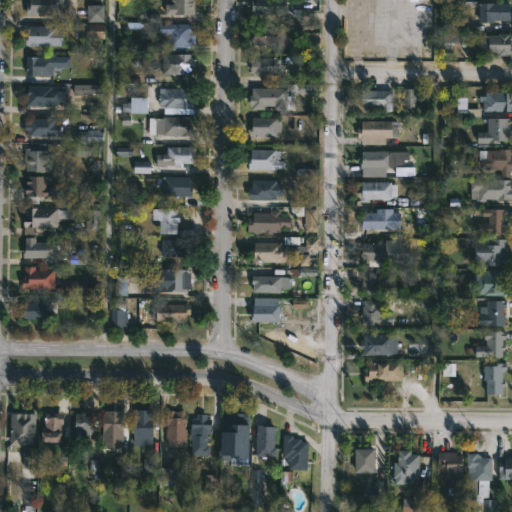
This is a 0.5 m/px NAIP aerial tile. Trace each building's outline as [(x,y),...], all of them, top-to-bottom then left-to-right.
[(68,0),(68,14),(35,13),(35,16),(26,15),(26,2),(31,2),(31,0),(68,0)] [(195,0),(195,22),(166,21),(166,4),(171,4),(171,0),(195,0)] [(287,0),(287,13),(256,14),(256,12),(253,12),(253,0),(287,0)] [(490,0),(490,2),(511,2),(511,20),(495,20),(495,22),(480,22),(480,3),(474,3),(474,0),(490,0)] [(87,22),(103,22),(103,5),(86,5),(87,22)] [(191,36),(191,47),(168,47),(167,31),(169,31),(170,23),(191,23),(191,36)] [(86,24),(86,39),(104,39),(103,24),(86,24)] [(57,26),(57,28),(64,28),(64,46),(27,45),(27,33),(29,33),(29,25),(57,26)] [(285,45),(251,45),(251,34),(254,34),(254,27),(285,28),(285,45)] [(511,32),(511,35),(511,53),(511,55),(481,53),(481,34),(500,34),(500,32),(511,32)] [(444,44),(459,41),(458,33),(442,36),(444,44)] [(53,67),(53,75),(40,75),(40,81),(27,81),(27,56),(47,56),(47,53),(56,53),(56,67),(53,67)] [(191,53),(191,56),(196,56),(196,71),(191,71),(191,74),(163,73),(163,53),(191,53)] [(281,57),(281,75),(256,74),(256,70),(252,69),(252,59),(256,59),(256,57),(281,57)] [(72,95),(100,94),(99,84),(72,85),(72,95)] [(299,84),(299,91),(287,91),(287,95),(295,95),(295,108),(275,109),(275,105),(265,105),(265,109),(253,109),(253,105),(250,105),(251,95),(253,95),(253,87),(287,88),(287,84),(299,84)] [(36,105),(27,105),(27,93),(29,93),(29,85),(67,86),(66,99),(59,99),(59,102),(52,102),(52,105),(36,105)] [(313,85),(298,85),(298,94),(313,94),(313,85)] [(191,87),(190,96),(194,96),(193,114),(165,113),(165,104),(160,104),(160,87),(191,87)] [(402,108),(415,108),(416,89),(402,88),(402,108)] [(393,90),(393,111),(383,111),(383,107),(362,106),(363,90),(393,90)] [(511,91),(511,110),(484,110),(484,101),(480,101),(480,95),(486,95),(487,91),(511,91)] [(149,97),(148,113),(122,111),(122,102),(131,101),(131,97),(149,97)] [(191,117),(191,124),(194,124),(193,136),(162,135),(162,134),(156,134),(157,118),(163,118),(163,116),(191,117)] [(281,116),(281,131),(278,131),(278,136),(250,135),(250,126),(253,126),(253,117),(281,116)] [(55,118),(55,123),(61,123),(61,136),(51,135),(51,141),(44,141),(44,139),(31,138),(31,135),(29,135),(29,133),(25,133),(25,120),(30,120),(30,117),(55,118)] [(499,143),(479,142),(479,131),(489,131),(489,117),(511,118),(511,140),(499,140),(499,143)] [(393,121),(397,122),(397,133),(393,132),(393,137),(390,137),(390,144),(377,144),(377,138),(361,138),(362,120),(393,121)] [(100,129),(100,131),(104,131),(103,142),(74,142),(75,131),(87,131),(87,129),(100,129)] [(192,157),(194,157),(194,170),(173,170),(173,165),(157,165),(157,153),(168,153),(168,146),(192,146),(192,157)] [(31,147),(31,150),(54,150),(54,158),(48,158),(48,161),(50,161),(50,172),(25,172),(25,147),(31,147)] [(511,148),(511,159),(511,169),(511,171),(511,174),(511,177),(502,176),(502,171),(499,171),(499,169),(482,169),(482,159),(479,159),(479,150),(511,148)] [(276,149),(276,150),(280,150),(280,160),(285,160),(285,169),(249,169),(249,157),(252,157),(252,149),(276,149)] [(403,151),(403,167),(422,165),(422,175),(395,175),(395,167),(377,167),(377,177),(362,177),(361,154),(363,154),(363,150),(403,151)] [(150,173),(150,161),(133,161),(133,173),(150,173)] [(47,176),(46,187),(57,187),(57,199),(43,198),(43,196),(39,196),(39,203),(27,203),(26,184),(27,184),(28,176),(47,176)] [(190,176),(190,185),(193,185),(192,196),(164,195),(165,176),(190,176)] [(511,179),(511,188),(511,199),(475,199),(475,191),(473,191),(473,179),(511,179)] [(277,180),(277,184),(283,184),(282,194),(276,194),(276,199),(251,199),(252,180),(277,180)] [(392,181),(392,184),(397,184),(397,196),(391,196),(391,199),(368,198),(368,200),(361,200),(362,181),(392,181)] [(57,208),(57,210),(72,210),(72,218),(57,218),(57,227),(33,226),(33,234),(24,234),(24,216),(27,216),(27,207),(57,208)] [(180,213),(180,221),(177,221),(177,228),(179,228),(179,233),(160,233),(161,216),(152,216),(153,208),(177,209),(177,213),(180,213)] [(393,208),(393,212),(401,212),(401,209),(410,209),(410,216),(402,216),(402,224),(419,225),(419,235),(401,236),(401,229),(366,229),(366,225),(363,225),(363,211),(377,211),(377,208),(393,208)] [(504,216),(504,221),(508,221),(508,227),(505,227),(504,233),(476,233),(476,222),(488,223),(489,220),(489,216),(478,216),(478,208),(506,209),(506,216),(504,216)] [(100,210),(99,235),(88,235),(88,227),(86,227),(86,219),(88,219),(88,209),(100,210)] [(316,209),(303,209),(304,232),(317,232),(316,209)] [(280,213),(280,217),(291,217),(290,227),(281,226),(281,232),(273,232),(273,234),(265,234),(265,232),(248,231),(249,222),(247,222),(247,216),(253,217),(253,212),(270,212),(270,210),(280,210),(280,213)] [(35,237),(35,242),(47,242),(47,239),(57,240),(57,244),(59,244),(59,249),(57,249),(57,258),(24,257),(25,237),(35,237)] [(506,253),(508,253),(508,264),(477,263),(477,239),(506,238),(506,253)] [(191,239),(191,257),(157,256),(158,240),(161,240),(162,239),(191,239)] [(318,239),(319,260),(312,260),(312,264),(310,264),(310,265),(300,265),(301,261),(298,261),(298,258),(301,258),(301,253),(308,253),(309,251),(306,251),(306,252),(295,252),(295,245),(306,245),(306,239),(318,239)] [(412,240),(411,264),(389,263),(389,266),(370,266),(370,261),(361,261),(362,243),(386,243),(386,239),(412,240)] [(282,242),(282,245),(294,246),(294,261),(264,261),(264,263),(253,263),(253,245),(255,245),(256,241),(282,242)] [(36,266),(36,269),(55,269),(55,289),(23,288),(24,266),(36,266)] [(120,267),(120,277),(127,277),(127,295),(112,295),(113,266),(120,266),(120,267)] [(317,276),(316,268),(300,269),(300,276),(317,276)] [(187,269),(187,272),(191,272),(191,288),(187,288),(187,291),(157,292),(157,290),(151,290),(151,286),(146,286),(146,279),(152,279),(151,270),(187,269)] [(381,276),(380,295),(362,294),(363,276),(365,276),(365,269),(377,270),(377,276),(381,276)] [(511,271),(511,276),(506,276),(505,286),(508,286),(508,295),(485,294),(483,294),(483,284),(466,283),(466,273),(486,273),(486,270),(511,271)] [(292,276),(291,288),(281,288),(281,292),(254,292),(253,275),(292,276)] [(68,296),(66,296),(66,280),(97,281),(97,296),(68,296)] [(126,299),(127,326),(111,326),(111,309),(115,309),(115,299),(126,299)] [(378,299),(378,305),(380,305),(380,324),(362,324),(363,306),(364,306),(364,299),(378,299)] [(305,300),(292,300),(292,308),(306,307),(305,300)] [(505,308),(504,314),(506,314),(506,326),(480,325),(480,314),(483,314),(483,306),(488,306),(488,300),(507,301),(507,308),(505,308)] [(57,319),(23,319),(23,310),(26,310),(26,302),(57,302),(57,319)] [(188,312),(188,321),(156,321),(156,319),(153,319),(153,308),(157,308),(158,303),(191,304),(191,312),(188,312)] [(257,321),(252,321),(254,305),(280,305),(280,322),(257,321)] [(503,339),(503,344),(506,345),(506,350),(504,350),(504,357),(477,356),(477,346),(487,346),(487,339),(485,339),(485,331),(506,331),(506,339),(503,339)] [(397,335),(397,340),(404,340),(404,346),(398,346),(398,354),(365,354),(365,335),(397,335)] [(403,361),(403,380),(381,380),(381,384),(365,384),(365,369),(369,369),(369,360),(379,361),(379,363),(390,363),(390,360),(403,361)] [(504,370),(504,380),(506,380),(504,395),(487,394),(487,380),(484,380),(484,365),(493,365),(493,363),(506,363),(506,370),(504,370)] [(118,410),(118,413),(124,413),(123,433),(121,433),(120,447),(107,447),(107,432),(103,432),(103,413),(111,414),(111,410),(118,410)] [(135,445),(134,445),(134,410),(155,410),(153,445),(135,445)] [(185,411),(185,414),(187,414),(185,429),(187,429),(185,447),(169,447),(169,439),(167,439),(168,410),(185,411)] [(64,412),(63,424),(62,424),(62,432),(63,432),(63,436),(68,436),(67,467),(54,466),(54,452),(60,452),(60,442),(42,442),(43,432),(45,432),(45,413),(64,412)] [(87,412),(87,413),(93,413),(93,434),(75,434),(76,413),(87,412)] [(35,445),(10,445),(10,414),(36,414),(35,445)] [(207,414),(207,419),(212,419),(212,430),(210,430),(210,433),(207,433),(207,446),(210,446),(210,455),(192,455),(192,419),(197,419),(197,414),(207,414)] [(251,425),(251,459),(220,460),(221,417),(251,417),(251,425)] [(265,425),(265,426),(272,426),(272,458),(261,458),(261,456),(258,456),(258,425),(265,425)] [(309,445),(308,470),(289,470),(290,455),(282,454),(283,435),(294,435),(294,438),(302,438),(302,441),(309,441),(309,445)] [(23,467),(36,467),(36,448),(23,448),(23,467)] [(375,473),(356,473),(356,449),(375,448),(375,473)] [(420,454),(419,480),(407,479),(407,485),(396,484),(396,479),(395,479),(395,462),(399,462),(399,450),(412,450),(411,454),(420,454)] [(457,452),(457,455),(464,455),(463,473),(458,473),(458,480),(462,480),(461,488),(449,488),(451,473),(448,473),(448,465),(439,465),(439,452),(457,452)] [(492,475),(492,480),(490,480),(489,497),(484,497),(484,499),(496,500),(496,511),(466,511),(468,453),(477,453),(477,457),(493,458),(492,475)] [(511,479),(500,479),(500,460),(511,458),(511,479)] [(142,459),(142,474),(156,474),(156,459),(142,459)] [(173,468),(159,468),(159,486),(174,486),(173,468)] [(262,470),(250,470),(250,508),(261,509),(262,470)] [(203,487),(215,488),(215,475),(203,474),(203,487)] [(363,500),(377,500),(378,488),(364,487),(363,500)] [(426,504),(425,511),(403,511),(404,498),(423,498),(422,504),(426,504)]
